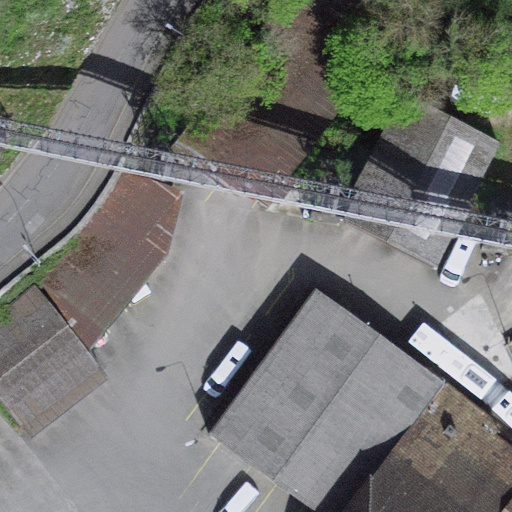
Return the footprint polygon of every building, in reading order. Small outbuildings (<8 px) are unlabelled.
[(380,51),(362,0),(290,0),(181,140),(168,197),(202,203),(259,203),(380,51)] [(342,218),(435,267),(498,144),(405,95),(342,218)] [(168,197),(123,188),(82,238),(29,283),(33,287),(83,355),(152,270),(202,203),(168,197)] [(33,287),(0,311),(0,399),(23,429),(94,376),(83,355),(33,287)] [(497,427),(315,291),(209,435),(312,511),(511,511),(511,454),(489,436),(497,427)]
